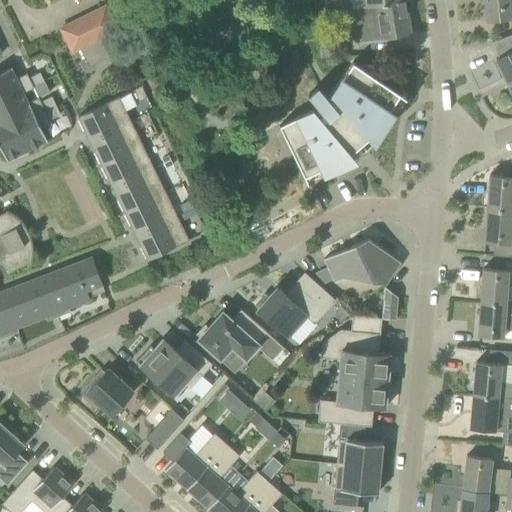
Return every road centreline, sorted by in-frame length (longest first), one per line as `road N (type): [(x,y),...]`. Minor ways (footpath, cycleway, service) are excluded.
road 1 (residential): [(9,373),(364,206),(436,212)]
road 2 (residential): [(407,511),(436,212)]
road 3 (residential): [(9,373),(160,511)]
road 4 (residential): [(442,140),(434,0)]
